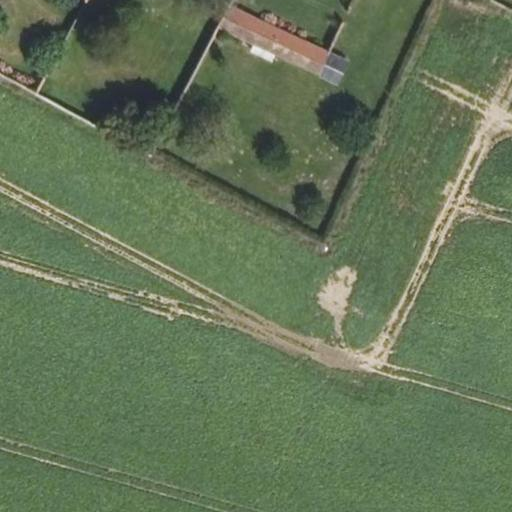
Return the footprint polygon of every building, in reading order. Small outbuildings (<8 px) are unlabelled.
[(56,0),(76,10),(81,0),(56,0)] [(222,36),(232,16),(221,10),(211,30),(222,36)] [(241,45),(251,25),(232,16),(222,36),(241,45)] [(320,59),(251,25),(241,45),(310,79),(320,59)] [(327,88),(338,68),(320,59),(310,79),(327,88)]
